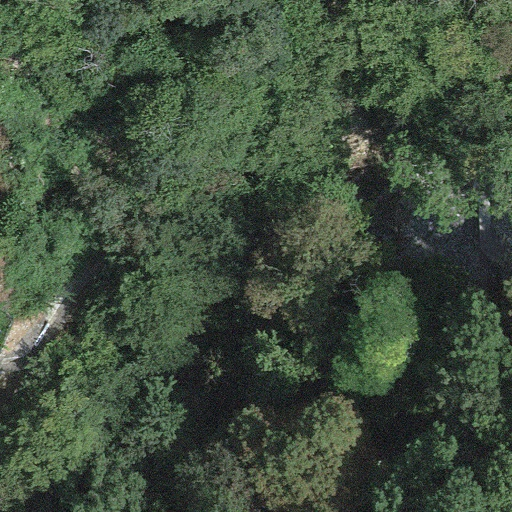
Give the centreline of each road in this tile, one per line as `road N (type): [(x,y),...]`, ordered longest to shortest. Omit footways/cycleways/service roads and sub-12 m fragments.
road 1 (track): [(0,361),(12,361),(88,276),(201,184),(289,143),(376,131),(462,152),(476,184),(459,226),(511,266)]
road 2 (tertiary): [(285,511),(511,424)]
